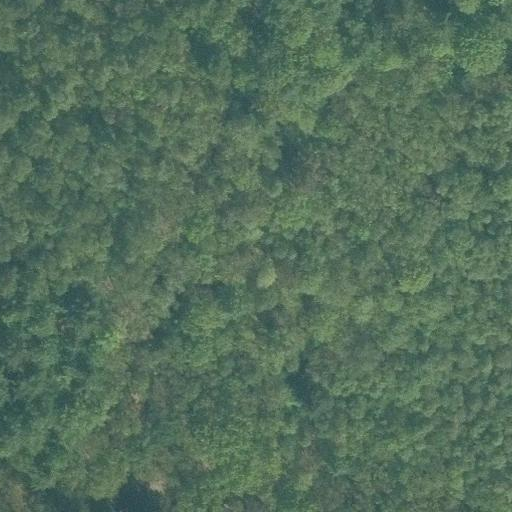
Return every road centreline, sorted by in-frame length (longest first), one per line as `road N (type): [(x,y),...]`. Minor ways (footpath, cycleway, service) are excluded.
road 1 (track): [(249,0),(110,366)]
road 2 (track): [(0,449),(235,511)]
